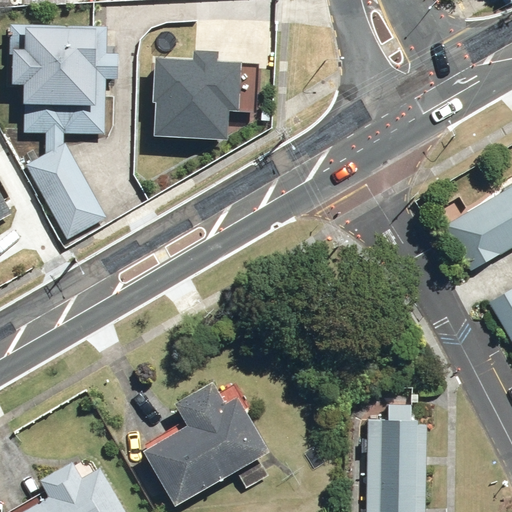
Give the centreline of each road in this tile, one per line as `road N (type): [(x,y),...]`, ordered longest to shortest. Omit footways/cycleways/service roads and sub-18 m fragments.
road 1 (tertiary): [(344,148),(0,348)]
road 2 (residential): [(511,455),(444,315),(344,148)]
road 3 (tertiary): [(376,130),(353,62),(345,0)]
